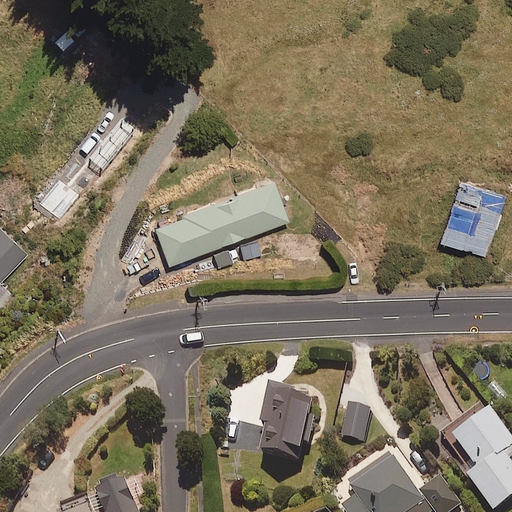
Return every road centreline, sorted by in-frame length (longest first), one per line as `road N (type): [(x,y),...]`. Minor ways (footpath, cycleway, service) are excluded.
road 1 (secondary): [(164,331),(511,313)]
road 2 (secondary): [(0,425),(59,368),(164,331)]
road 3 (residential): [(164,331),(176,511)]
